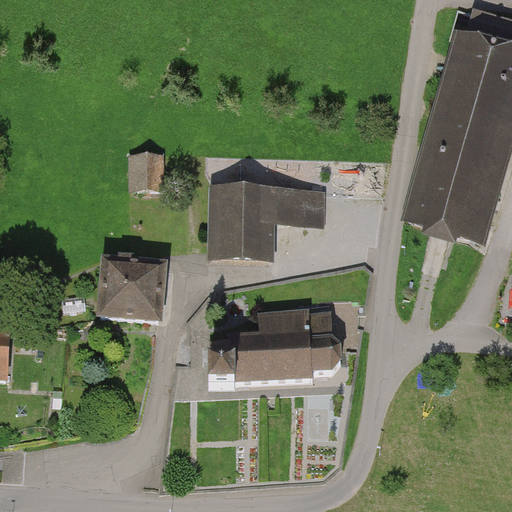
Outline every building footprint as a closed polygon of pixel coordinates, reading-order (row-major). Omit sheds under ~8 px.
[(449,48),(400,228),(487,252),(511,159),(511,33),(471,22),(462,52),(449,48)] [(163,163),(131,164),(131,196),(163,195),(163,163)] [(325,200),(207,197),(205,269),(268,271),(269,232),(324,234),(325,200)] [(163,272),(106,268),(102,320),(159,325),(163,272)] [(85,299),(64,302),(66,315),(87,313),(85,299)] [(333,387),(343,376),(342,361),(333,354),(332,320),(309,321),(309,319),(259,320),(260,343),(229,344),(230,347),(207,348),(209,400),(236,399),(236,397),(315,395),(314,388),(333,387)] [(8,334),(0,333),(0,384),(6,385),(8,334)]
